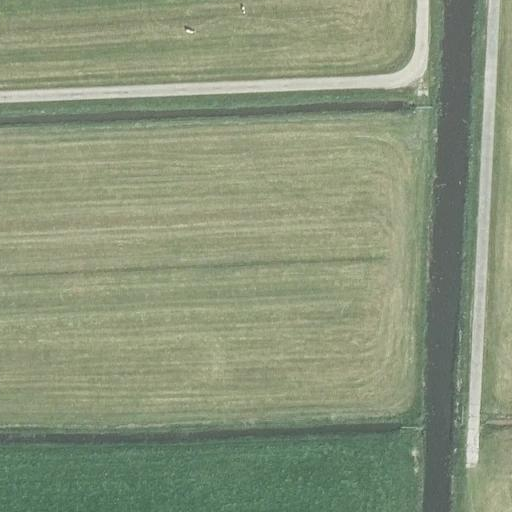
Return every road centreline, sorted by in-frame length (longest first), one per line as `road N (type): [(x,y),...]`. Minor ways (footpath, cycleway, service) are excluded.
road 1 (track): [(421,0),(420,52),(395,80),(0,97)]
road 2 (track): [(470,463),(493,0)]
